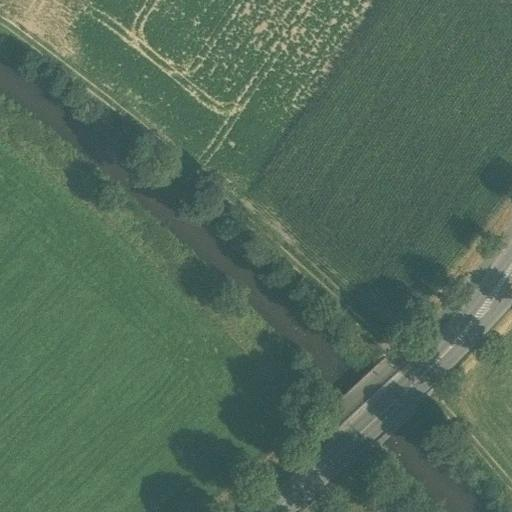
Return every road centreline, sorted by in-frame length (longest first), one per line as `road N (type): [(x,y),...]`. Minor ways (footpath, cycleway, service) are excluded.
road 1 (track): [(0,17),(185,163),(445,401),(511,481)]
road 2 (secondary): [(511,274),(419,378),(274,511)]
